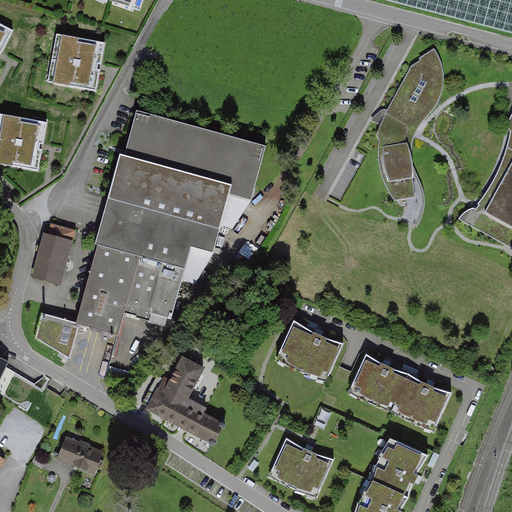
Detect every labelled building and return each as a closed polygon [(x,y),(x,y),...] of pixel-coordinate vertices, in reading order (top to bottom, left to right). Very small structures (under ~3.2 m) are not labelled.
[(511,0),(399,0),(511,29),(511,0)] [(0,50),(12,27),(0,21),(0,50)] [(104,42),(57,34),(48,82),(96,90),(100,67),(104,42)] [(444,76),(435,51),(419,60),(423,64),(409,69),(388,112),(381,126),(378,138),(380,144),(381,152),(381,173),(389,194),(398,207),(403,209),(402,218),(415,229),(423,218),(424,197),(417,175),(412,152),(420,129),(438,108),(444,76)] [(266,147),(137,111),(125,155),(232,184),(229,195),(252,201),(266,147)] [(46,123),(0,115),(0,162),(38,169),(42,147),(46,123)] [(511,116),(511,117),(509,130),(511,132),(511,136),(509,150),(503,168),(490,189),(480,203),(475,211),(468,210),(464,215),(459,221),(511,248),(511,116)] [(125,155),(120,153),(96,244),(98,244),(77,323),(76,324),(80,325),(118,335),(124,314),(165,325),(172,320),(192,246),(214,252),(229,195),(232,184),(125,155)] [(35,276),(60,283),(64,271),(60,270),(64,255),(68,256),(74,232),(53,227),(50,237),(46,236),(35,276)] [(70,359),(80,325),(76,324),(77,323),(43,313),(36,338),(70,359)] [(314,331),(295,318),(278,356),(301,372),(327,380),(344,342),(328,337),(314,331)] [(226,417),(193,399),(210,368),(181,352),(164,383),(149,411),(210,444),(226,417)] [(380,362),(365,352),(348,392),(368,403),(390,411),(408,372),(393,367),(380,362)] [(0,379),(9,362),(0,357),(0,379)] [(420,380),(408,372),(390,411),(412,422),(435,429),(453,391),(434,386),(420,380)] [(326,426),(332,412),(324,409),(320,418),(322,418),(320,424),(326,426)] [(110,451),(68,435),(59,458),(101,474),(110,451)] [(418,469),(428,455),(389,437),(377,456),(368,478),(406,497),(411,482),(418,469)] [(305,450),(286,438),(269,476),(292,490),(318,498),(335,461),(318,457),(305,450)] [(396,511),(398,508),(406,497),(368,478),(356,499),(351,511),(396,511)]
